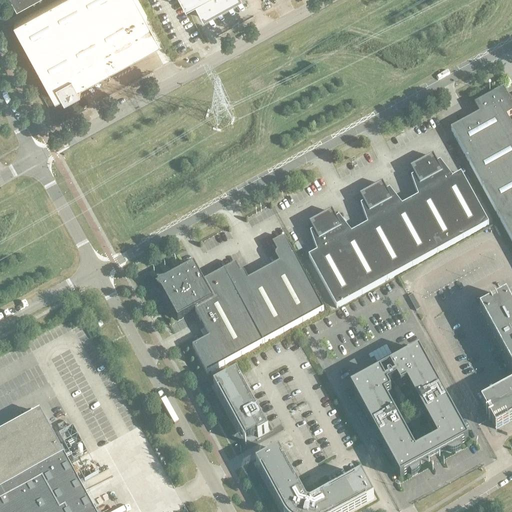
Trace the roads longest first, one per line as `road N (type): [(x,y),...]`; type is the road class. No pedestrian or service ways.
road 1 (tertiary): [(511,46),(96,270)]
road 2 (unclassified): [(35,158),(327,0)]
road 3 (unclassified): [(230,511),(96,270)]
road 4 (unclassified): [(96,270),(35,158)]
